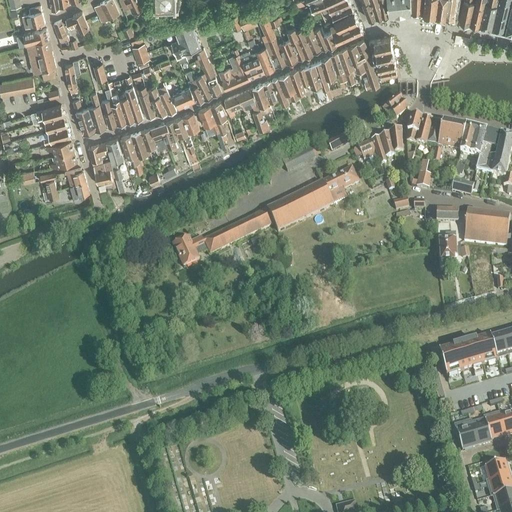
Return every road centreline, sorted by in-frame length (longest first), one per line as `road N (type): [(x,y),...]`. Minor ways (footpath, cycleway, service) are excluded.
road 1 (unclassified): [(0,449),(511,292)]
road 2 (residential): [(0,245),(99,209),(48,19)]
